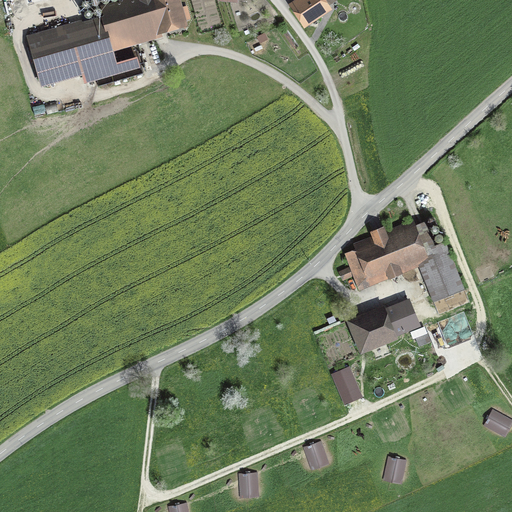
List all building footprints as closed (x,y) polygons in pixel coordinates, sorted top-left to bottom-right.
[(125,0),(101,7),(103,17),(111,42),(162,27),(183,21),(182,14),(187,13),(185,6),(180,7),(178,0),(125,0)] [(300,0),(292,6),(304,25),(330,8),(329,6),(336,2),(334,0),(300,0)] [(86,2),(85,2),(83,2),(82,4),(81,5),(81,7),(81,8),(83,10),(84,10),(86,11),(87,10),(89,9),(90,7),(90,6),(89,4),(88,3),(86,2)] [(98,9),(96,9),(94,9),(93,10),(93,12),(92,14),(93,15),(94,16),(96,17),(97,17),(99,17),(100,16),(101,14),(101,12),(101,11),(99,9),(98,9)] [(89,11),(87,11),(86,12),(84,13),(84,14),(84,16),(84,18),(85,19),(87,20),(88,20),(90,19),(91,18),(92,17),(92,15),(92,13),(91,12),(89,11)] [(111,42),(103,17),(30,39),(41,79),(79,68),(84,85),(141,69),(138,59),(117,65),(111,42)] [(355,247),(344,251),(350,266),(339,270),(342,280),(353,276),(359,289),(419,265),(433,301),(465,288),(445,239),(435,244),(425,219),(416,223),(414,218),(386,229),(384,224),(370,229),(372,235),(353,242),(355,247)] [(353,324),(363,347),(418,324),(408,301),(353,324)] [(333,320),(330,314),(322,318),(325,324),(333,320)] [(342,323),(340,320),(313,331),(315,334),(342,323)] [(431,341),(428,332),(416,337),(419,346),(431,341)] [(344,403),(363,396),(350,365),(331,373),(344,403)] [(416,382),(413,375),(392,384),(395,391),(416,382)]
